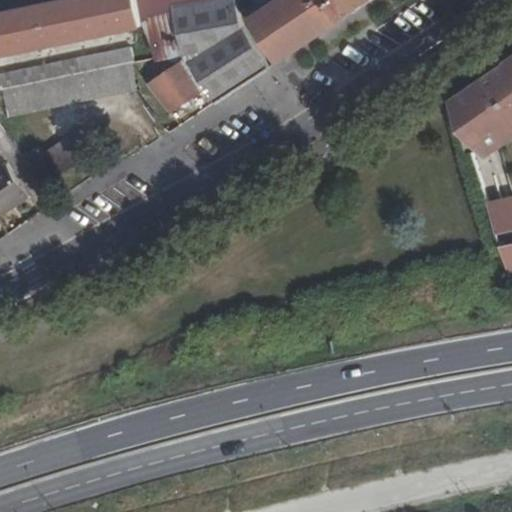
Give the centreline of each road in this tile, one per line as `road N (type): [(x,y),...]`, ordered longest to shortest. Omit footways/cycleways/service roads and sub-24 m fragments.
road 1 (secondary): [(0,287),(223,173),(487,10)]
road 2 (trunk): [(511,341),(287,384),(0,470)]
road 3 (trunk): [(0,511),(116,472),(411,401),(511,386)]
